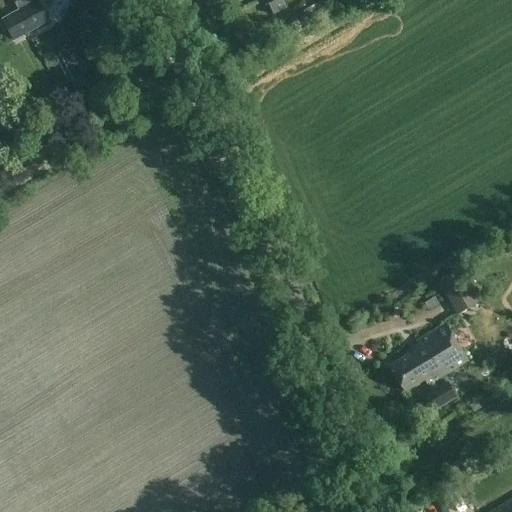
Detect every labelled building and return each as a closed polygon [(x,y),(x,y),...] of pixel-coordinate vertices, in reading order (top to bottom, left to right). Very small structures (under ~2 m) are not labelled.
[(14,41),(25,35),(50,21),(39,0),(36,0),(13,14),(3,19),(14,41)] [(479,301),(460,270),(438,283),(457,314),(479,301)] [(468,361),(463,353),(445,324),(417,341),(420,347),(390,365),(405,391),(424,380),(427,385),(468,361)] [(433,411),(457,397),(448,381),(424,395),(433,411)] [(481,407),(477,401),(470,405),(474,412),(481,407)] [(511,511),(511,499),(490,511),(511,511)]
